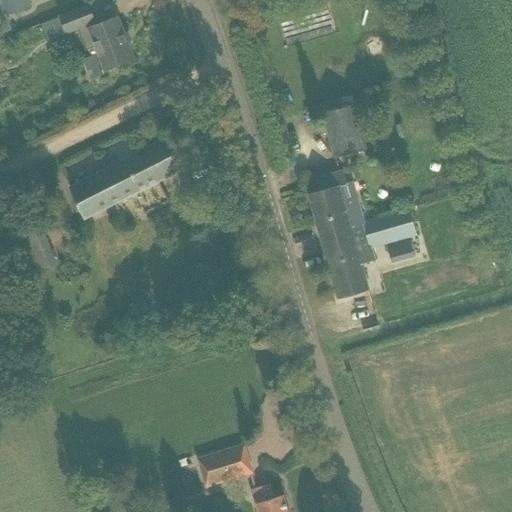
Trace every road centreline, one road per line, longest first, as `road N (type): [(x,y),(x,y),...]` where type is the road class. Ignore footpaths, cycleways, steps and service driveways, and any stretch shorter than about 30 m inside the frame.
road 1 (tertiary): [(367,511),(331,420),(223,63)]
road 2 (unclassified): [(0,171),(223,63)]
